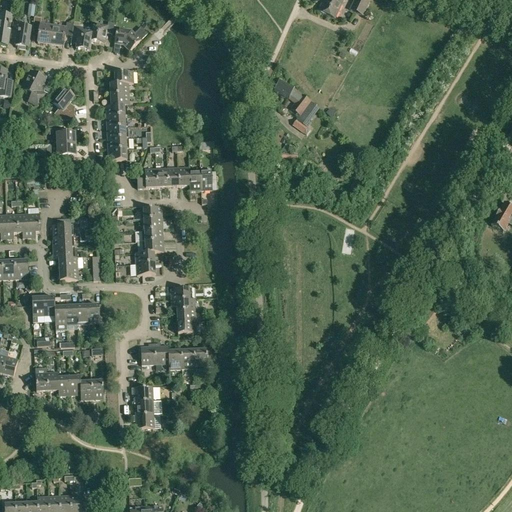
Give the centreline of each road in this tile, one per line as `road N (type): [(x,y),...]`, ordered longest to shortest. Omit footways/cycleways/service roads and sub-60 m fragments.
road 1 (residential): [(265,511),(245,84),(227,44),(187,0)]
road 2 (track): [(295,511),(511,132)]
road 3 (residential): [(177,207),(128,204),(127,180),(111,181),(95,167),(87,70)]
road 4 (residential): [(41,247),(42,281),(52,289),(145,289)]
road 5 (residential): [(124,387),(123,337),(147,335),(145,289)]
